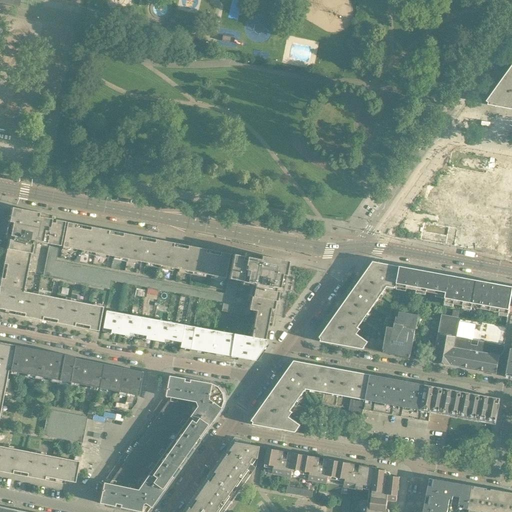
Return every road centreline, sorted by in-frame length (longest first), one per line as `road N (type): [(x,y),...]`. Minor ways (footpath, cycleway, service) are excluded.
road 1 (residential): [(511,389),(287,343)]
road 2 (tertiary): [(140,214),(289,243),(357,247)]
road 3 (residential): [(420,463),(226,429)]
road 4 (residential): [(85,511),(97,471),(148,399),(154,360)]
road 5 (residential): [(154,360),(0,330)]
road 6 (tertiary): [(357,247),(511,270)]
road 7 (tertiary): [(357,247),(443,128)]
road 8 (tertiary): [(140,214),(0,187)]
road 9 (tertiary): [(443,128),(511,30)]
